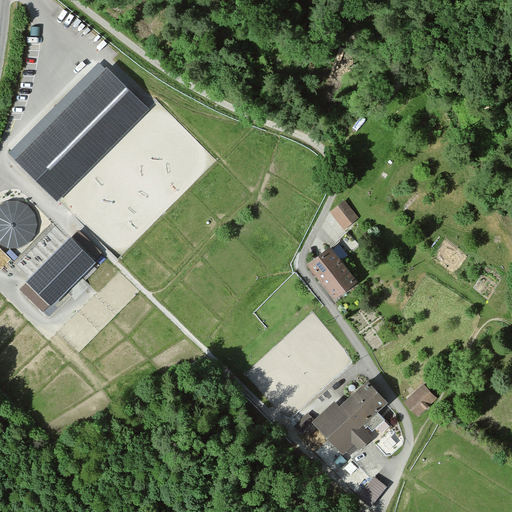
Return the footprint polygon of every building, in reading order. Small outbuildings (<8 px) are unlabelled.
[(152,100),(110,60),(17,157),(59,197),(63,193),(152,100)] [(0,239),(2,242),(10,245),(18,245),(27,243),(33,238),(38,230),(40,222),(39,214),(35,206),(29,200),(21,197),(13,196),(6,198),(0,201),(0,239)] [(345,198),(330,210),(345,229),(360,218),(345,198)] [(96,258),(69,234),(28,278),(55,302),(96,258)] [(363,272),(333,239),(306,263),(336,296),(363,272)] [(385,403),(367,385),(339,412),(334,406),(317,423),(349,456),(357,448),(360,451),(372,439),(364,430),(368,426),(372,431),(384,420),(376,412),(385,403)] [(434,399),(423,387),(407,402),(418,414),(434,399)] [(374,473),(357,493),(370,504),(387,484),(374,473)]
